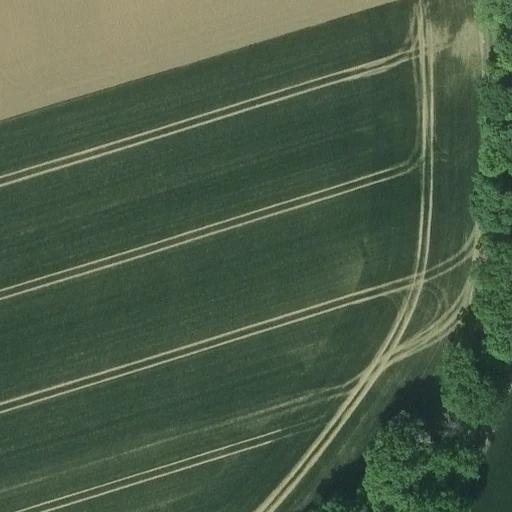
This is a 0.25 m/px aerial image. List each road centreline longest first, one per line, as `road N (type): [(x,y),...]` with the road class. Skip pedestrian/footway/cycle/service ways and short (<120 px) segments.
road 1 (track): [(379,511),(412,468),(476,307),(486,0)]
road 2 (track): [(511,381),(461,511)]
